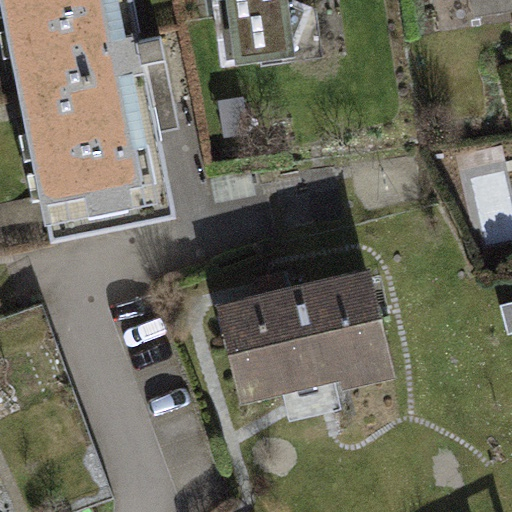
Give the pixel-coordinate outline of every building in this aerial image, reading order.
[(127,0),(1,0),(46,246),(170,224),(154,136),(178,132),(164,53),(138,58),(127,0)] [(288,0),(210,0),(212,12),(227,10),(235,77),(299,69),(298,57),(316,13),(289,2),(288,0)] [(244,99),(219,103),(226,141),(251,136),(244,99)] [(396,370),(370,261),(217,296),(240,396),(342,372),(344,382),(396,370)] [(511,305),(501,308),(508,338),(511,337),(511,305)]
